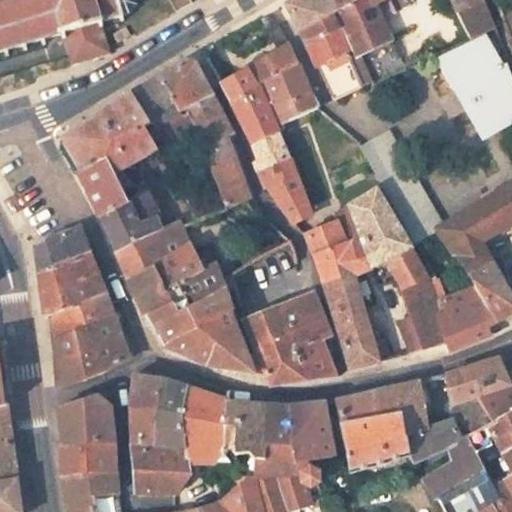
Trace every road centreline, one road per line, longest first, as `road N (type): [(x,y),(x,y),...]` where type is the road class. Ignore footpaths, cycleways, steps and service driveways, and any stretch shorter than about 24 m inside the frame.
road 1 (residential): [(195,31),(273,223),(306,265),(354,390)]
road 2 (residential): [(149,363),(25,122)]
road 3 (residential): [(115,377),(127,505),(176,500),(239,460)]
road 4 (residential): [(354,390),(240,392),(149,363)]
road 5 (secondary): [(195,31),(25,122)]
road 6 (secondary): [(0,253),(31,412)]
road 7 (residential): [(501,345),(354,390)]
